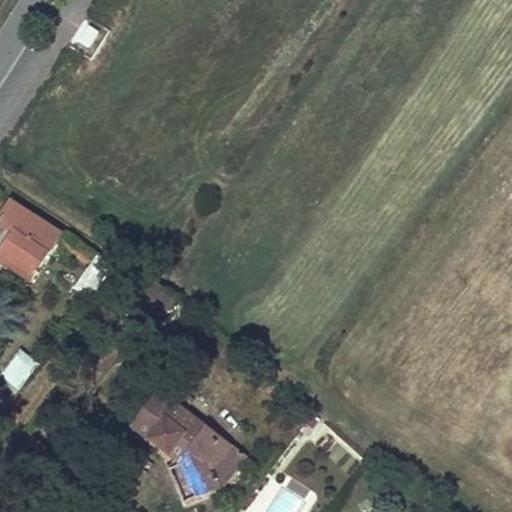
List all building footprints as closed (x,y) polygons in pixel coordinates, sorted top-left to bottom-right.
[(11,199),(0,216),(0,220),(15,231),(0,253),(0,263),(28,282),(62,234),(11,199)] [(97,259),(76,288),(90,298),(91,298),(112,270),(97,259)] [(3,372),(4,377),(19,389),(37,365),(19,352),(3,372)] [(161,395),(134,427),(181,464),(196,499),(220,489),(243,457),(228,445),(227,446),(203,428),(201,431),(175,411),(177,407),(161,395)] [(196,499),(181,464),(168,469),(183,504),(196,499)]
